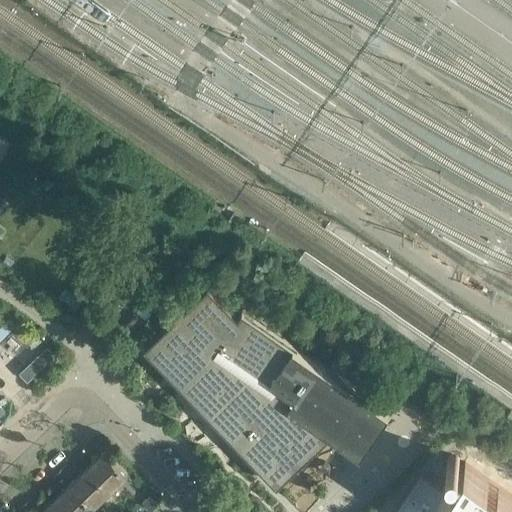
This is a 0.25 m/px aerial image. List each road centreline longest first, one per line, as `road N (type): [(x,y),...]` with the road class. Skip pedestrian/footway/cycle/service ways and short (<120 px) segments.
road 1 (residential): [(95,410),(196,511)]
road 2 (residential): [(0,502),(95,410)]
road 3 (residential): [(0,462),(69,398),(95,410)]
